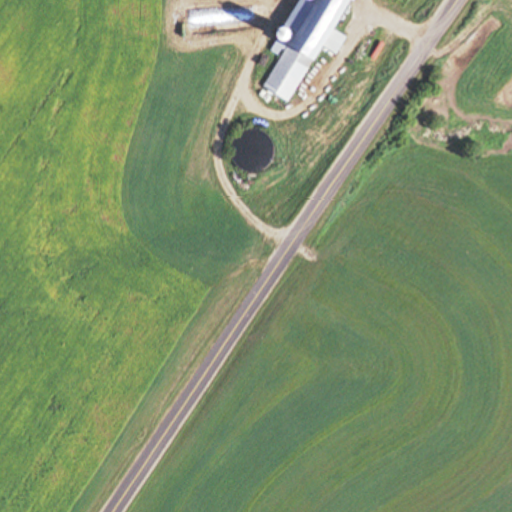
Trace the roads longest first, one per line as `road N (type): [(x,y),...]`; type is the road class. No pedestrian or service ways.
road 1 (secondary): [(106,511),(450,0)]
road 2 (track): [(117,0),(93,95),(89,194),(129,241),(262,281)]
